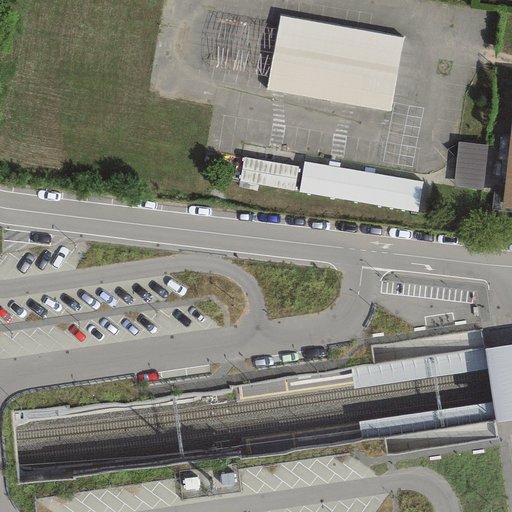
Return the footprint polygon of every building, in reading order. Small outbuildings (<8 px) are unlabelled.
[(403,39),(277,17),(264,90),(390,112),(403,39)] [(511,209),(511,108),(500,208),(511,209)] [(486,148),(458,145),(453,188),(481,192),(486,148)] [(423,183),(241,155),(237,183),(418,212),(423,183)] [(491,404),(360,415),(362,435),(386,433),(387,448),(494,439),(491,404)]
